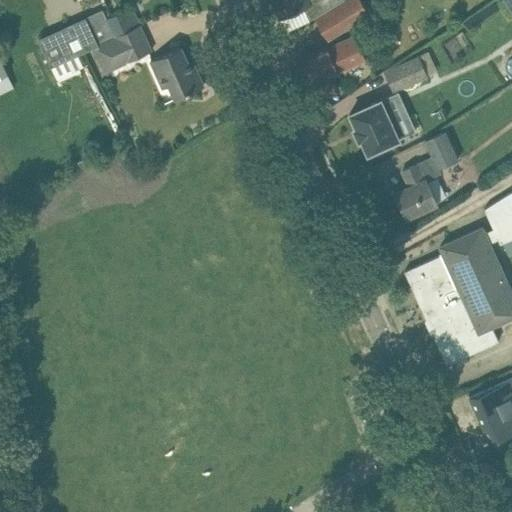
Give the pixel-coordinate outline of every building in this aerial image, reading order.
[(333,4),(331,0),(271,0),(280,18),(304,8),(309,19),(333,4)] [(361,0),(342,0),(329,9),(342,29),(369,12),(361,0)] [(39,38),(51,65),(141,25),(132,4),(103,18),(99,10),(39,38)] [(94,46),(104,71),(151,50),(141,25),(94,46)] [(327,46),(297,59),(308,85),(313,83),(319,98),(338,90),(332,75),(338,73),(336,70),(364,58),(354,36),(327,48),(327,46)] [(181,46),(163,54),(150,60),(162,87),(169,85),(175,98),(204,85),(195,66),(191,68),(181,46)] [(419,54),(385,69),(394,90),(428,75),(419,54)] [(0,93),(14,87),(0,57),(0,93)] [(381,99),(350,113),(356,127),(354,128),(359,140),(362,139),(368,153),(374,150),(376,154),(388,148),(387,144),(399,139),(398,137),(416,130),(409,116),(392,124),(381,99)] [(410,186),(396,192),(407,216),(425,208),(437,203),(426,179),(442,172),(440,168),(458,159),(445,130),(427,138),(435,155),(402,169),(410,186)] [(494,227),(484,231),(482,226),(440,245),(443,252),(405,270),(447,364),(499,340),(492,325),(511,316),(511,291),(489,241),(498,237),(500,241),(511,236),(511,191),(485,207),(494,227)] [(511,236),(503,240),(509,255),(511,253),(511,236)] [(511,377),(470,396),(490,442),(511,431),(511,377)] [(495,500),(500,511),(511,511),(511,476),(502,481),(508,495),(495,500)]
